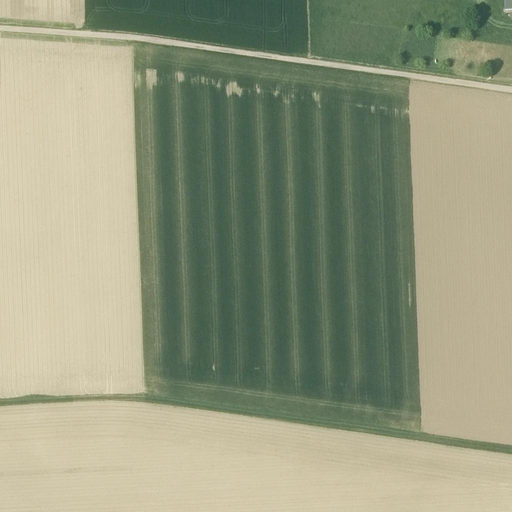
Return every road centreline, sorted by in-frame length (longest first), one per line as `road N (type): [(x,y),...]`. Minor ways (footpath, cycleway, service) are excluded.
road 1 (track): [(511,90),(0,28)]
road 2 (track): [(0,405),(141,398),(511,449)]
